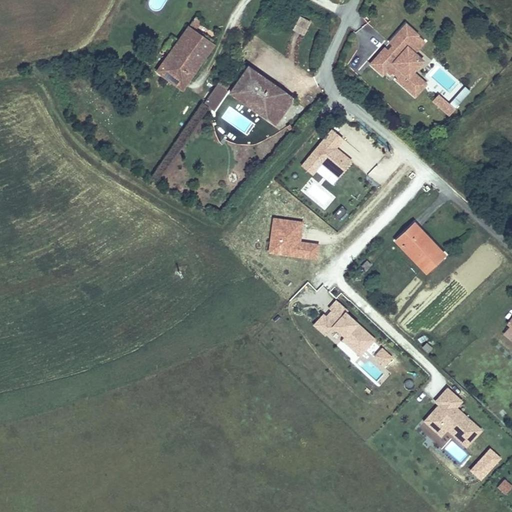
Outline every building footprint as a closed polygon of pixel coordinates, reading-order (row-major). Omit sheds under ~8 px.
[(297,15),(291,30),(303,35),(309,21),(297,15)] [(195,16),(189,25),(164,59),(191,79),(217,44),(196,29),(202,21),(195,16)] [(418,36),(405,25),(389,44),(394,49),(390,54),(384,49),(370,65),(382,76),(386,72),(390,76),(392,74),(397,78),(395,80),(414,97),(425,85),(412,73),(422,62),(414,54),(407,48),(418,36)] [(407,48),(414,54),(424,42),(418,36),(407,48)] [(183,90),(191,79),(164,59),(156,70),(183,90)] [(284,90),(248,65),(230,92),(265,117),(284,90)] [(437,79),(445,86),(431,103),(447,116),(468,91),(444,71),(437,79)] [(284,90),(265,117),(274,123),(293,96),(284,90)] [(329,126),(298,164),(312,175),(320,165),(337,178),(352,160),(336,148),(344,138),(329,126)] [(414,222),(394,241),(426,274),(445,255),(414,222)] [(366,260),(360,265),(365,271),(371,265),(366,260)] [(376,340),(335,300),(313,324),(327,336),(332,331),(362,358),(376,340)] [(511,314),(498,333),(511,343),(511,314)] [(422,347),(427,353),(432,348),(426,343),(422,347)] [(381,346),(372,356),(384,367),(393,357),(381,346)] [(463,402),(446,388),(422,420),(442,439),(448,433),(469,449),(482,431),(457,409),(463,402)] [(471,470),(480,478),(499,458),(490,450),(471,470)] [(504,494),(511,486),(511,485),(504,478),(496,487),(504,494)]
